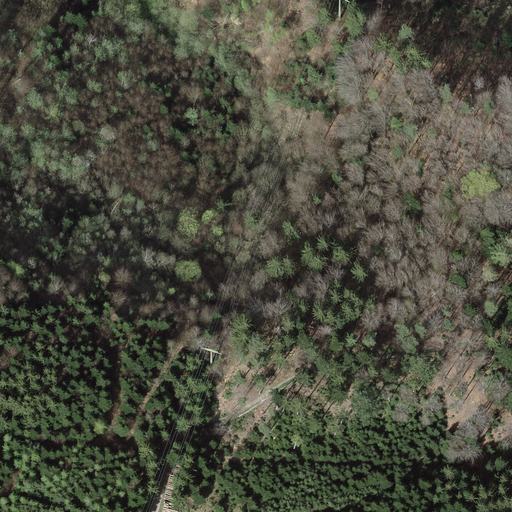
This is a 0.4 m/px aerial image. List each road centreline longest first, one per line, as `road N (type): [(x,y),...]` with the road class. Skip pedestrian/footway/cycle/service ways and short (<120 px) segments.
road 1 (track): [(151,511),(182,426),(335,356)]
road 2 (track): [(135,209),(87,203),(0,142)]
